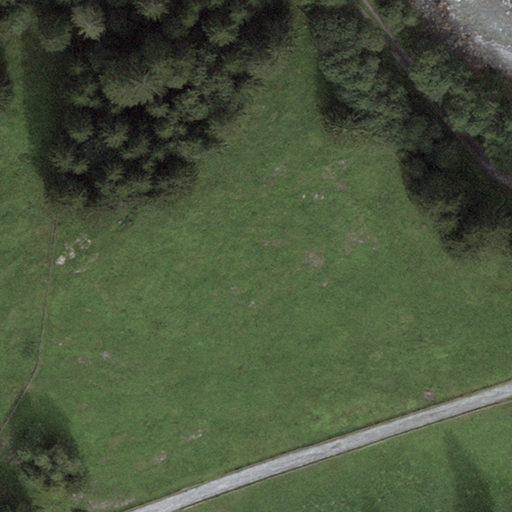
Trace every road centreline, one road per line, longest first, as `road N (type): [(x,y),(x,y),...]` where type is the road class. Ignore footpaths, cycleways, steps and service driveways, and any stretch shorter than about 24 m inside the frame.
road 1 (track): [(511,389),(145,511)]
road 2 (track): [(362,0),(432,88),(511,152)]
